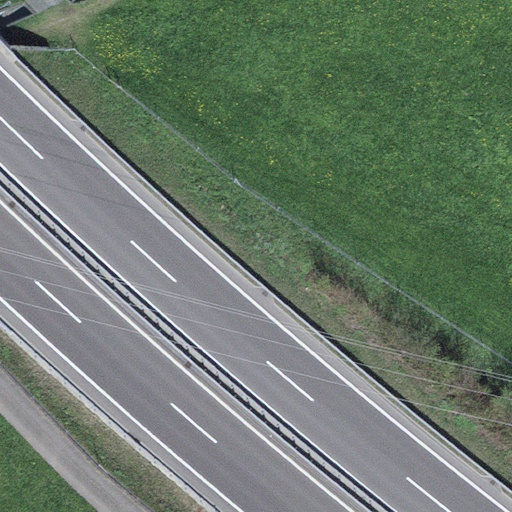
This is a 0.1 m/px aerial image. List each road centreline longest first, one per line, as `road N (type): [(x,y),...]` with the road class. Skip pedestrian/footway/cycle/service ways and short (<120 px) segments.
road 1 (motorway): [(448,511),(267,363),(0,115)]
road 2 (motorway): [(0,246),(295,511)]
road 3 (track): [(0,389),(129,511)]
road 4 (track): [(118,0),(0,43)]
